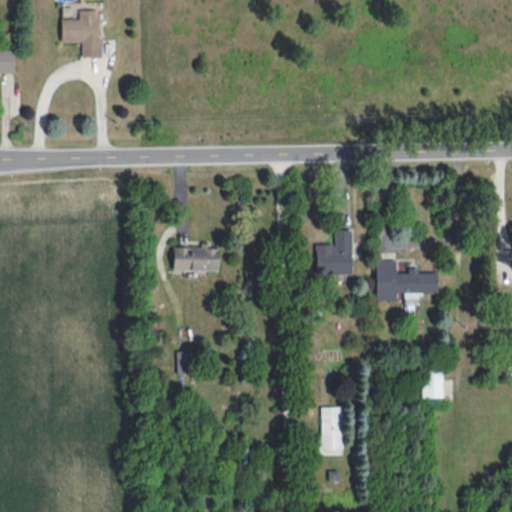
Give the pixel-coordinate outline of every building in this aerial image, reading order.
[(61,41),(81,42),(81,56),(99,57),(99,10),(78,10),(78,18),(61,18),(61,41)] [(0,72),(14,72),(14,50),(0,49),(0,72)] [(350,230),(333,230),(334,244),(315,244),(315,274),(351,273),(350,230)] [(172,246),(172,270),(218,270),(218,248),(209,247),(209,242),(200,242),(200,247),(172,246)] [(375,300),(395,299),(395,292),(405,292),(405,303),(417,303),(417,292),(437,292),(436,272),(416,272),(416,268),(406,268),(406,272),(395,272),(395,259),(375,260),(375,300)] [(188,351),(176,351),(176,373),(188,373),(188,351)] [(442,397),(442,371),(421,371),(421,397),(442,397)] [(319,406),(320,449),(342,448),(341,406),(319,406)]
